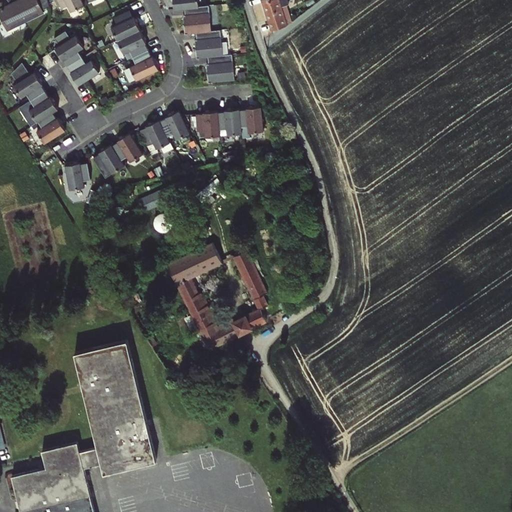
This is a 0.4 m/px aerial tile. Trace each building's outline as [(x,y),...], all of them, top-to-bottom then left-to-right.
[(16,0),(0,8),(0,13),(7,28),(47,9),(46,7),(50,5),(48,0),(16,0)] [(58,0),(63,9),(69,5),(72,11),(85,5),(82,0),(58,0)] [(173,0),(175,8),(184,7),(199,6),(198,0),(173,0)] [(270,0),(263,3),(271,31),(287,25),(279,0),(270,0)] [(185,18),(183,18),(184,33),(196,32),(208,31),(207,18),(209,17),(208,5),(199,6),(184,7),(185,18)] [(134,16),(131,10),(115,17),(119,24),(113,26),(119,39),(141,29),(135,16),(134,16)] [(70,64),(84,55),(80,49),(86,45),(78,33),(73,37),(68,29),(56,37),(61,44),(57,47),(65,59),(66,58),(70,64)] [(150,49),(146,42),(147,42),(141,29),(119,39),(125,52),(131,49),(134,56),(150,49)] [(197,43),(194,43),(196,57),(207,56),(220,55),(219,42),(221,42),(220,29),(208,31),(196,32),(197,43)] [(131,49),(125,52),(128,59),(134,56),(131,49)] [(153,56),(150,49),(134,56),(137,63),(132,66),(138,79),(139,78),(154,71),(160,68),(154,55),(153,56)] [(206,67),(208,82),(232,80),(232,79),(230,66),(233,66),(231,54),(220,55),(207,56),(208,67),(206,67)] [(70,64),(74,71),(73,72),(81,84),(102,71),(94,58),(89,62),(84,55),(70,64)] [(32,100),(46,90),(42,84),(43,83),(36,71),(31,74),(23,61),(12,73),(19,82),(15,84),(23,96),(28,93),(32,100)] [(39,121),(54,111),(59,108),(51,96),(50,97),(46,90),(32,100),(21,107),(32,125),(39,121)] [(249,109),(241,110),(243,127),(251,126),(251,133),(266,131),(263,107),(249,108),(249,109)] [(227,112),(220,112),(222,129),(229,129),(230,135),(244,134),(243,127),(241,110),(241,109),(227,110),(227,112)] [(58,118),(54,111),(39,121),(43,127),(38,130),(46,143),(67,129),(59,117),(58,118)] [(169,118),(162,121),(169,137),(176,133),(179,139),(192,133),(182,111),(168,117),(169,118)] [(205,114),(198,115),(199,132),(207,131),(208,137),(222,136),(222,129),(220,112),(220,111),(205,113),(205,114)] [(149,128),(142,131),(149,146),(156,143),(159,149),(172,143),(169,137),(162,121),(162,120),(148,127),(149,128)] [(120,141),(114,145),(123,159),(129,155),(133,160),(145,153),(132,132),(119,140),(120,141)] [(114,145),(107,149),(106,148),(94,155),(99,163),(108,176),(120,169),(116,163),(123,159),(114,145)] [(90,165),(82,167),(82,165),(68,168),(70,177),(73,193),(87,190),(86,183),(93,182),(90,165)] [(183,182),(141,202),(145,211),(188,191),(183,182)] [(192,310),(212,349),(236,336),(268,320),(262,308),(219,330),(194,277),(225,262),(215,242),(169,265),(192,310)] [(236,256),(262,308),(269,305),(264,294),(269,292),(249,250),(236,256)] [(45,466),(11,476),(20,511),(95,511),(82,464),(100,459),(103,469),(155,455),(122,336),(71,350),(96,444),(78,449),(75,439),(41,449),(45,466)]
